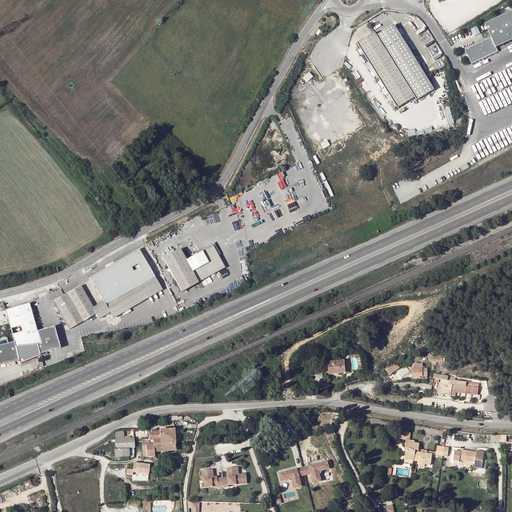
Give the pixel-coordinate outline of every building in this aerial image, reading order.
[(465,50),(472,64),(498,52),(496,48),(511,40),(511,11),(485,24),(491,38),(465,50)] [(375,34),(357,44),(397,109),(415,98),(417,101),(434,90),(394,26),(377,37),(375,34)] [(304,77),(308,81),(314,76),(310,72),(304,77)] [(80,286),(67,294),(83,322),(96,314),(99,319),(110,313),(114,318),(163,289),(141,249),(90,278),(104,302),(93,308),(80,286)] [(180,250),(163,259),(182,292),(200,281),(194,272),(209,262),(203,251),(186,261),(180,250)] [(70,330),(79,324),(80,326),(82,324),(81,323),(83,322),(67,294),(54,302),(70,330)] [(29,303),(5,310),(16,346),(37,344),(40,354),(61,348),(54,327),(37,331),(29,303)] [(0,364),(17,361),(14,348),(12,343),(0,345),(0,364)] [(344,361),(322,363),(323,371),(328,370),(328,373),(328,375),(345,374),(344,361)] [(398,366),(397,364),(392,366),(386,370),(386,371),(390,375),(400,368),(398,366)] [(415,368),(412,368),(412,379),(420,379),(420,377),(427,377),(427,368),(422,368),(422,364),(415,364),(415,368)] [(401,373),(403,377),(411,372),(409,368),(401,373)] [(460,382),(461,376),(456,376),(455,378),(447,377),(447,381),(439,380),(437,394),(451,396),(451,393),(465,395),(467,380),(463,380),(463,382),(460,382)] [(476,389),(468,388),(467,395),(475,396),(476,389)] [(149,432),(149,441),(160,441),(160,445),(165,444),(175,444),(175,429),(159,430),(159,431),(149,432)] [(405,453),(404,460),(408,461),(408,463),(412,464),(412,463),(418,463),(418,467),(423,468),(424,465),(429,466),(431,456),(426,455),(425,456),(420,456),(420,454),(418,454),(419,444),(413,443),(413,442),(410,441),(410,434),(401,432),(401,431),(396,430),(396,433),(400,434),(399,440),(405,441),(403,449),(407,450),(407,452),(405,453)] [(123,439),(115,440),(115,449),(134,449),(134,442),(134,439),(130,439),(123,439)] [(142,442),(142,448),(143,458),(146,457),(147,458),(154,458),(154,453),(166,453),(165,444),(160,445),(160,441),(149,441),(142,442)] [(165,444),(166,453),(176,452),(175,444),(165,444)] [(129,449),(114,450),(114,458),(130,457),(129,449)] [(442,457),(443,449),(436,449),(435,456),(442,457)] [(476,454),(459,451),(459,454),(455,453),(454,462),(460,463),(460,462),(467,463),(467,465),(474,466),(481,467),(483,455),(476,454)] [(150,465),(134,462),(133,473),(152,476),(153,471),(149,471),(150,465)] [(326,462),(308,467),(310,474),(313,484),(320,482),(319,476),(321,472),(328,470),(326,462)] [(212,469),(203,471),(205,480),(206,480),(207,487),(220,485),(221,487),(231,485),(231,484),(249,481),(248,473),(239,474),(237,465),(228,467),(229,476),(219,478),(216,478),(214,478),(212,469)] [(239,465),(237,465),(239,474),(248,473),(247,471),(240,472),(239,465)] [(296,470),(278,474),(280,482),(287,480),(291,483),(293,489),(300,487),(298,477),(296,470)]
